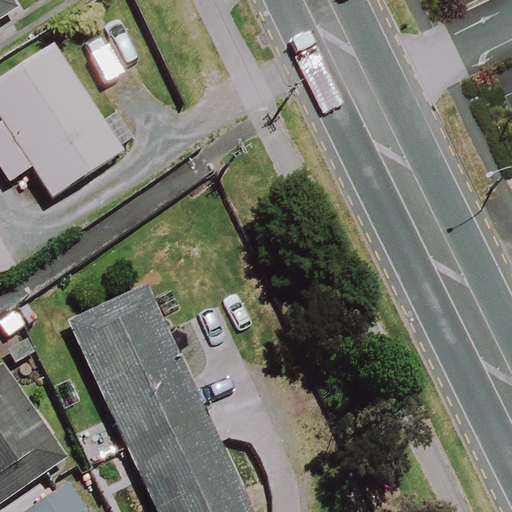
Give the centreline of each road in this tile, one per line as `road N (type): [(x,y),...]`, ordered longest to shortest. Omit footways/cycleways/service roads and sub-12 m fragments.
road 1 (secondary): [(511,396),(315,0)]
road 2 (unknown): [(374,119),(511,48)]
